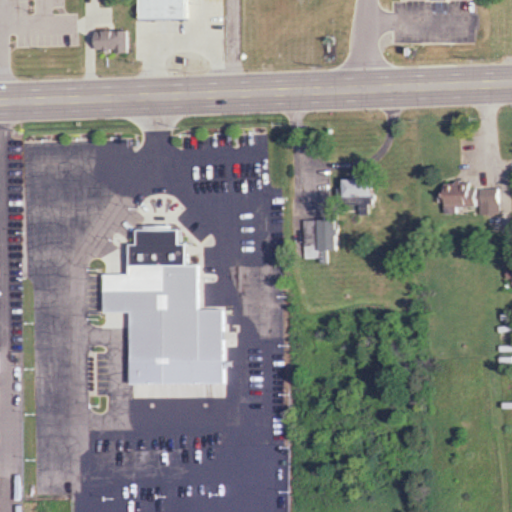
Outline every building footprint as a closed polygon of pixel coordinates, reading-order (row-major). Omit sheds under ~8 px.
[(140,0),(140,18),(185,18),(185,0),(140,0)] [(127,31),(127,47),(96,48),(95,31),(127,31)] [(347,179),(348,187),(338,188),(339,203),(375,202),(374,179),(365,179),(365,172),(354,172),(354,179),(347,179)] [(482,190),(499,190),(499,213),(480,213),(480,205),(446,205),(446,184),(474,183),(474,190),(482,190)] [(337,220),(337,248),(327,249),(327,260),(318,260),(318,253),(304,253),(303,220),(337,220)] [(204,262),(205,307),(229,306),(230,379),(139,380),(138,311),(110,311),(110,278),(138,277),(138,244),(147,243),(147,229),(187,229),(187,240),(195,240),(195,262),(204,262)]
